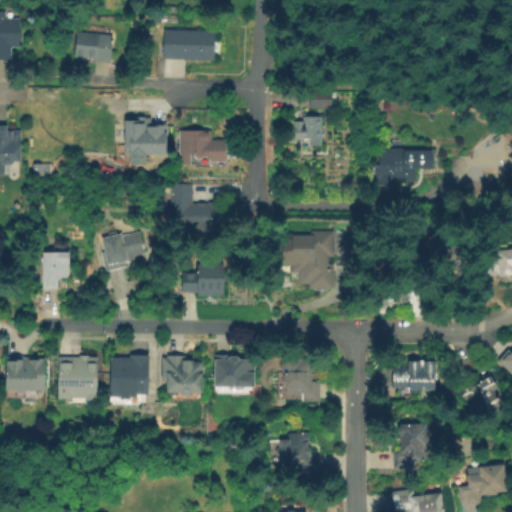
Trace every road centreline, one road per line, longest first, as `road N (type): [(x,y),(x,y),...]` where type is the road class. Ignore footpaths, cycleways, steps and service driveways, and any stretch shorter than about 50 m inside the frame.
road 1 (residential): [(355,331),(36,326)]
road 2 (residential): [(260,0),(255,204)]
road 3 (residential): [(355,331),(356,511)]
road 4 (residential): [(511,316),(471,331),(355,331)]
road 5 (residential): [(256,86),(100,84)]
